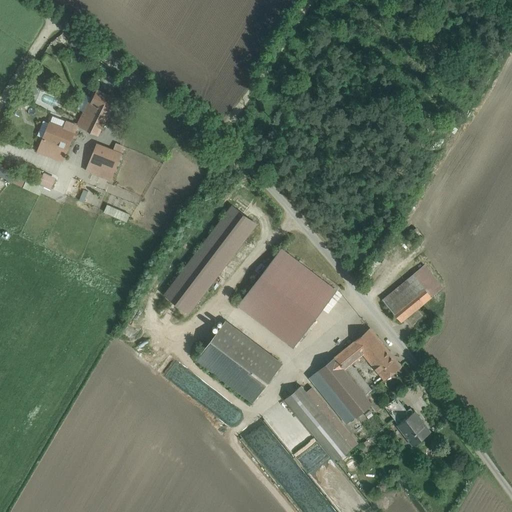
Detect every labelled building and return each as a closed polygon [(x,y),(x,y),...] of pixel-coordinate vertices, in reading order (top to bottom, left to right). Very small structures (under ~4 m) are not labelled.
[(98,90),(92,102),(90,100),(78,124),(98,134),(109,112),(116,99),(98,90)] [(64,128),(50,123),(44,138),(67,148),(76,125),(67,122),(64,128)] [(67,148),(44,138),(40,150),(63,159),(67,148)] [(113,150),(97,144),(87,170),(110,180),(123,146),(116,143),(113,150)] [(437,176),(445,178),(453,154),(445,151),(437,176)] [(0,166),(0,176),(41,193),(45,182),(44,188),(50,174),(32,167),(21,166),(41,174),(41,181),(31,177),(31,172),(20,171),(17,170),(14,170),(1,164),(0,166)] [(192,315),(255,220),(228,202),(165,296),(192,315)] [(129,215),(107,205),(105,211),(127,220),(129,215)] [(337,290),(281,248),(250,289),(258,295),(306,332),(337,290)] [(442,288),(424,265),(413,274),(432,297),(442,288)] [(389,268),(383,274),(390,282),(400,273),(396,269),(392,272),(389,268)] [(432,297),(413,274),(382,299),(401,322),(432,297)] [(250,289),(238,305),(246,311),(258,295),(250,289)] [(306,332),(258,295),(246,311),(294,347),(306,332)] [(252,338),(255,334),(238,320),(235,325),(252,338)] [(281,363),(226,321),(197,359),(253,401),(281,363)] [(391,355),(370,329),(355,342),(364,353),(366,356),(376,368),(391,355)] [(355,342),(335,358),(344,369),(352,363),(364,353),(355,342)] [(391,355),(376,368),(380,373),(385,378),(400,366),(391,355)] [(376,368),(366,356),(361,360),(371,372),(376,368)] [(344,369),(335,358),(319,371),(349,407),(372,389),(369,387),(368,388),(365,385),(362,387),(354,377),(351,379),(344,369)] [(369,387),(372,389),(373,388),(352,363),(344,369),(351,379),(354,377),(362,387),(365,385),(368,388),(369,387)] [(349,407),(319,371),(310,378),(347,423),(356,416),(349,407)] [(380,373),(375,377),(374,375),(369,380),(375,387),(385,378),(380,373)] [(352,448),(301,385),(285,398),(336,461),(352,448)] [(410,414),(397,397),(385,406),(398,423),(410,414)] [(430,432),(414,411),(410,414),(398,423),(414,444),(430,432)]
